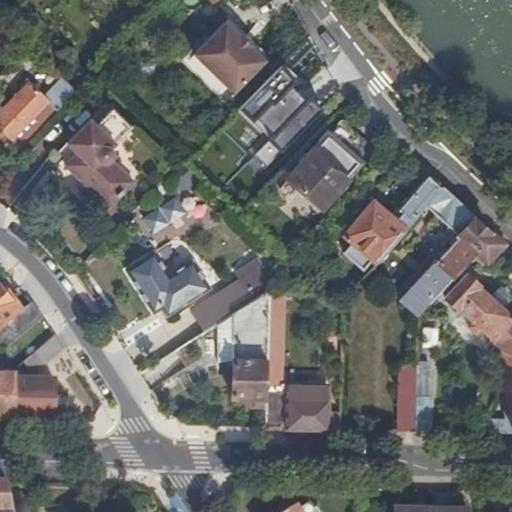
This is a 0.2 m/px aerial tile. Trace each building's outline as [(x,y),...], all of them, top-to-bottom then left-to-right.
[(241,35),(226,21),(186,63),(224,101),(266,60),(252,46),(253,45),(242,34),(241,35)] [(75,86),(86,75),(75,65),(65,75),(75,86)] [(76,90),(64,78),(46,97),(29,81),(0,112),(0,145),(0,146),(11,135),(23,146),(76,90)] [(67,164),(113,207),(136,180),(123,168),(113,159),(115,155),(116,152),(114,148),(113,147),(134,126),(114,108),(98,125),(92,119),(75,136),(85,145),(67,164)] [(358,149),(366,140),(350,125),(347,120),(343,119),(339,122),(338,127),(330,136),(329,135),(315,151),(312,149),(289,176),(324,206),(346,180),(345,177),(359,162),(357,160),(363,153),(358,149)] [(189,165),(182,159),(176,166),(182,172),(189,165)] [(442,185),(429,174),(400,209),(403,212),(395,220),(390,216),(374,202),(346,233),(354,240),(345,250),(363,267),(374,256),(377,260),(425,204),(442,185)] [(493,230),(442,185),(425,204),(460,238),(436,265),(434,264),(400,300),(418,317),(418,314),(475,251),(493,230)] [(403,212),(400,209),(398,207),(390,216),(395,220),(403,212)] [(507,243),(493,230),(475,251),(480,256),(474,263),(479,269),(486,262),(489,263),(507,243)] [(172,298),(178,306),(214,282),(197,254),(173,270),(158,246),(131,264),(159,307),(167,302),(172,298)] [(269,287),(272,283),(257,259),(234,273),(237,279),(239,278),(246,288),(256,281),(261,291),(269,287)] [(511,312),(504,306),(510,299),(498,288),(492,295),(467,273),(446,297),(473,322),(470,326),(477,332),(481,328),(509,354),(506,356),(505,388),(511,388),(511,312)] [(191,309),(205,329),(217,321),(261,291),(256,281),(246,288),(239,278),(237,279),(191,309)] [(0,325),(20,310),(0,285),(0,325)] [(265,397),(269,287),(261,291),(217,321),(218,358),(234,358),(232,396),(265,397)] [(265,397),(264,426),(326,427),(327,385),(281,383),(284,290),(269,287),(265,397)] [(172,309),(178,306),(172,298),(167,302),(172,309)] [(43,316),(33,301),(20,310),(0,325),(0,341),(4,347),(43,316)] [(64,349),(55,335),(35,352),(41,360),(44,364),(64,349)] [(41,360),(35,352),(16,368),(15,373),(24,373),(41,360)] [(427,359),(417,358),(416,364),(417,366),(426,367),(427,359)] [(417,366),(416,364),(401,364),(399,429),(414,429),(416,394),(417,366)] [(427,382),(426,367),(417,366),(416,394),(429,395),(430,383),(427,382)] [(15,373),(0,373),(0,420),(15,421),(16,378),(15,373)] [(15,421),(55,422),(54,378),(16,378),(15,421)] [(416,394),(414,429),(430,430),(429,395),(416,394)] [(511,420),(493,420),(493,431),(511,431),(511,420)] [(11,511),(6,481),(0,481),(0,511),(11,511)] [(67,511),(62,503),(44,506),(44,511),(67,511)]
